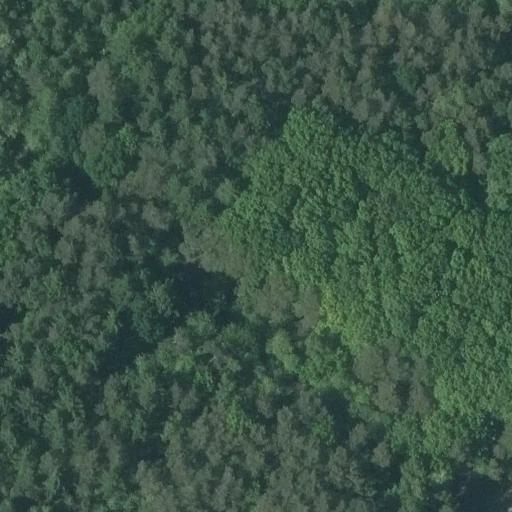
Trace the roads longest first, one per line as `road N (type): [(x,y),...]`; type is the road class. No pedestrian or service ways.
road 1 (track): [(511,497),(390,475),(174,288)]
road 2 (track): [(0,190),(30,171),(39,0)]
road 3 (track): [(174,288),(30,171)]
